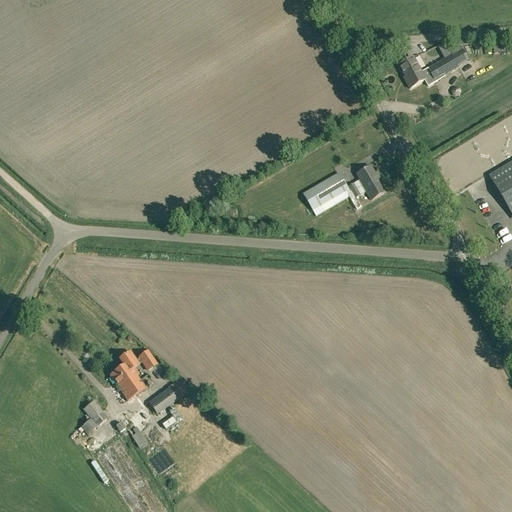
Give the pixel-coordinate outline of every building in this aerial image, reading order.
[(440,80),(459,68),(470,62),(460,43),(450,49),(448,46),(443,49),(448,58),(422,73),(413,58),(399,66),(400,68),(399,69),(402,74),(404,74),(408,81),(406,82),(410,89),(425,81),(428,87),(440,80)] [(454,89),(452,92),(453,95),(455,96),(458,96),(460,93),(460,90),(457,88),(454,89)] [(511,163),(490,177),(511,213),(511,163)] [(372,201),(386,193),(371,167),(358,175),(361,180),(354,184),(361,196),(367,192),(372,201)] [(358,197),(361,196),(354,184),(349,187),(350,190),(349,190),(339,174),(303,195),(313,212),(315,216),(349,196),(357,210),(361,208),(357,200),(358,199),(359,199),(359,198),(358,197)] [(30,336),(34,328),(29,325),(24,333),(30,336)] [(148,371),(157,365),(147,352),(139,358),(140,359),(136,361),(130,352),(120,360),(124,366),(110,376),(127,402),(146,389),(137,376),(139,375),(134,369),(143,363),(148,371)] [(149,404),(157,415),(177,401),(177,402),(189,394),(180,381),(149,404)] [(107,419),(93,402),(83,410),(91,419),(81,428),(88,435),(107,419)] [(173,418),(162,425),(165,431),(181,420),(174,409),(169,413),(173,418)] [(121,423),(115,427),(120,433),(126,429),(125,429),(121,423)]
